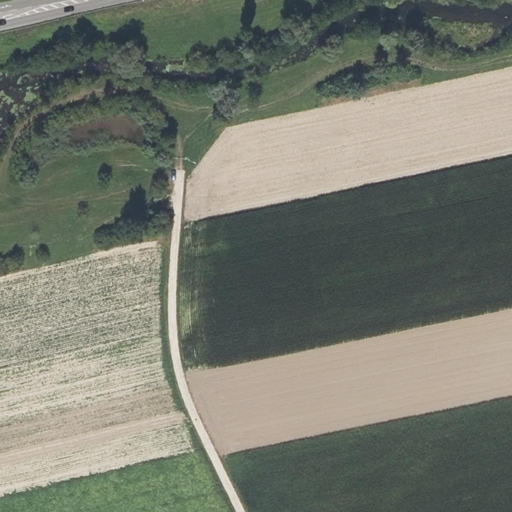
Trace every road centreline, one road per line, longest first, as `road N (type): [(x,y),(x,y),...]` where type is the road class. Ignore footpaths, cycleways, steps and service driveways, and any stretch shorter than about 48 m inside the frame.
road 1 (unclassified): [(180,174),(176,357),(242,511)]
road 2 (track): [(180,174),(172,122),(159,103),(135,92),(71,100),(41,116),(0,164)]
